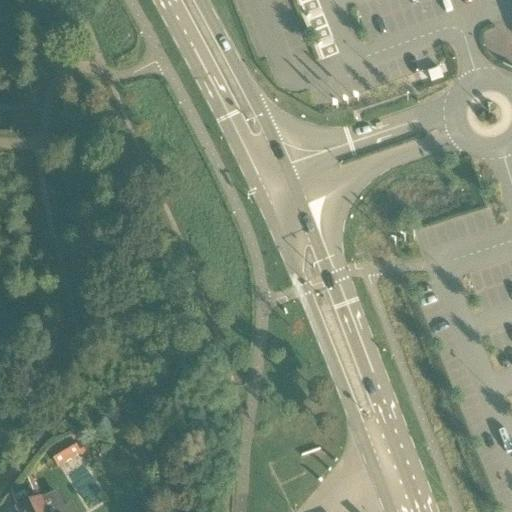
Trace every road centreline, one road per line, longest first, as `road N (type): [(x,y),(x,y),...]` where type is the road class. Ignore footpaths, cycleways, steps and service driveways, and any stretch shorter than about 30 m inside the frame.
road 1 (secondary): [(257,192),(357,422),(389,455)]
road 2 (secondary): [(389,455),(381,412),(293,191)]
road 3 (secondary): [(159,0),(257,192)]
road 4 (secondary): [(282,166),(200,0)]
road 5 (unclassified): [(453,104),(282,166)]
road 6 (unclassified): [(293,191),(457,135)]
